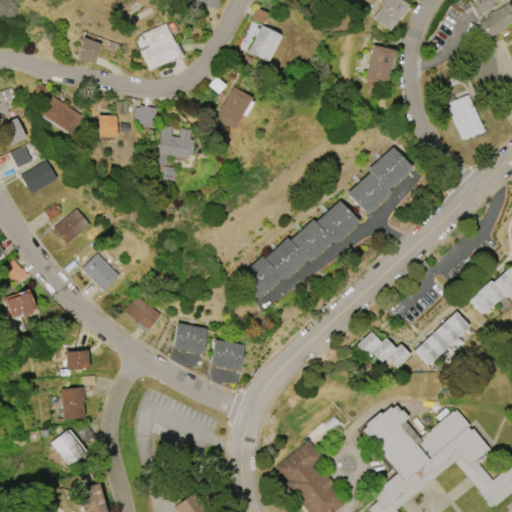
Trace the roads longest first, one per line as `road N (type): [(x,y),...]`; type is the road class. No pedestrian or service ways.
road 1 (residential): [(247,511),(240,450),(258,393),(511,152)]
road 2 (residential): [(249,415),(136,359),(0,213)]
road 3 (residential): [(0,59),(173,86),(212,51),(237,0)]
road 4 (residential): [(467,194),(422,142),(408,71),(425,0)]
road 5 (residential): [(136,359),(113,398),(108,429),(123,511)]
